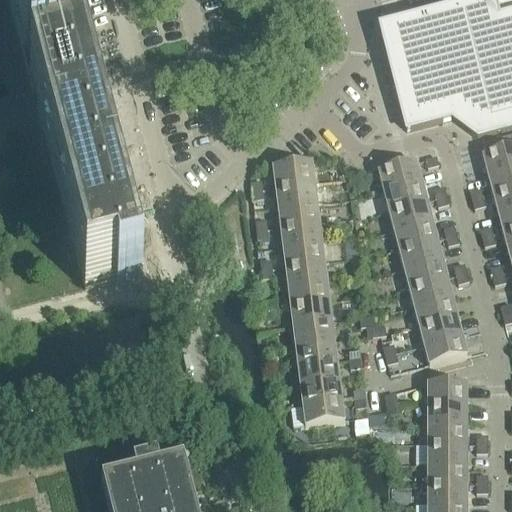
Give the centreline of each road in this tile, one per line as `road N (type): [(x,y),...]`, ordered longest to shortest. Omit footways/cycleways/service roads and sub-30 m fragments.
road 1 (residential): [(501,511),(493,324),(444,137),(373,155),(351,148),(314,103)]
road 2 (residential): [(241,511),(166,246),(189,215),(314,103)]
